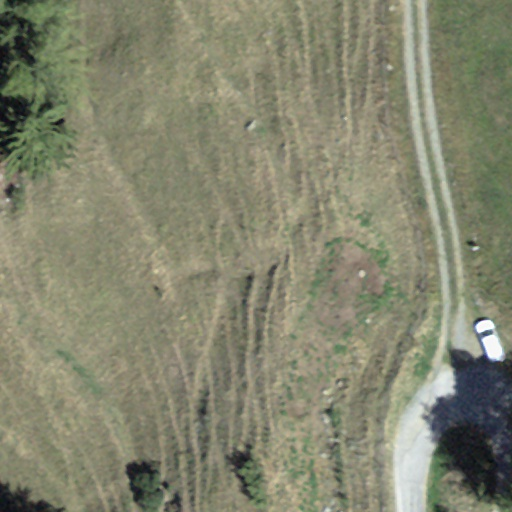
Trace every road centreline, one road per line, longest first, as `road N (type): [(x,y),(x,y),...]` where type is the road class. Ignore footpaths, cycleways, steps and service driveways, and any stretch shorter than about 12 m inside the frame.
road 1 (track): [(435,378),(408,0)]
road 2 (track): [(404,511),(398,407),(435,378),(469,389),(489,422),(497,511)]
